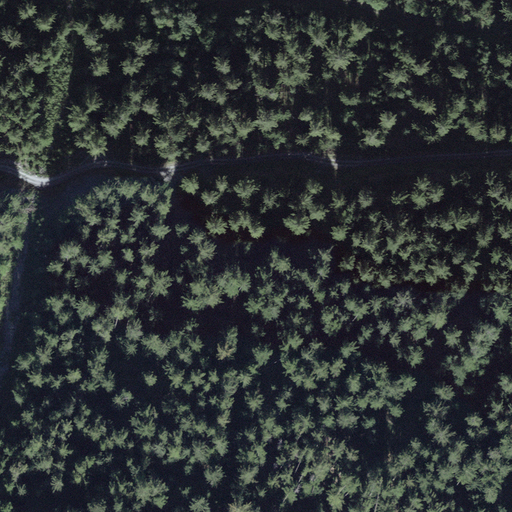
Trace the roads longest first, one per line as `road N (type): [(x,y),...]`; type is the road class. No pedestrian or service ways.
road 1 (track): [(511,156),(95,169),(48,185),(0,168)]
road 2 (track): [(344,0),(511,37)]
